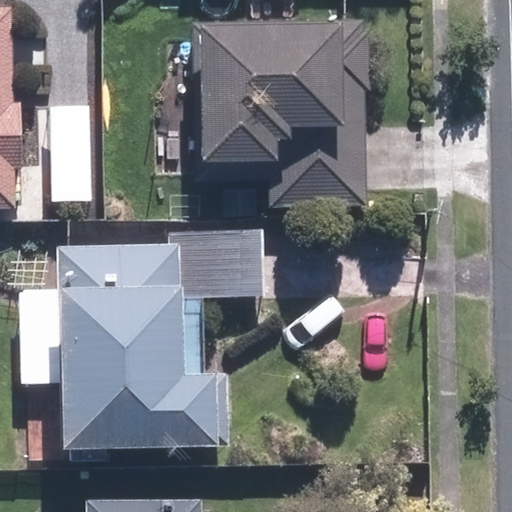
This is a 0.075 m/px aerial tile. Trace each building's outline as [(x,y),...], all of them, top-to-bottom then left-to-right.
[(18,3),(0,3),(0,199),(26,198),(18,3)] [(370,19),(204,22),(207,177),(278,175),(279,199),(374,197),(370,19)] [(101,106),(60,104),(56,195),(96,197),(101,106)] [(188,243),(69,245),(73,442),(234,439),(233,365),(199,366),(198,278),(189,278),(188,243)] [(206,511),(206,497),(97,498),(97,511),(206,511)]
